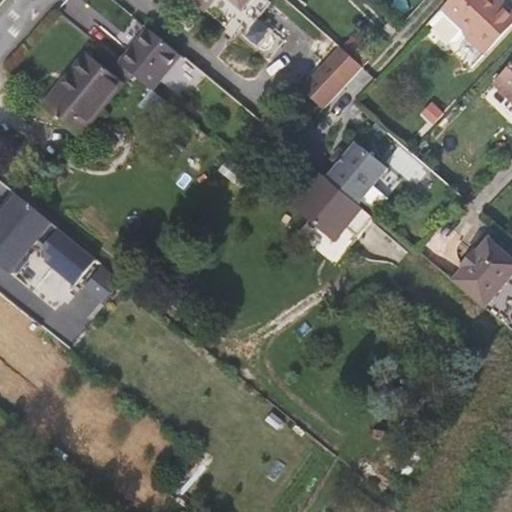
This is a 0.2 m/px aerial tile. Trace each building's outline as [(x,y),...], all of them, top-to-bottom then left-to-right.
[(196,0),(206,8),(213,0),(234,0),(243,7),(249,0),(196,0)] [(511,10),(501,0),(452,0),(444,9),(430,24),(451,43),(459,41),(464,50),(478,64),(511,29),(511,10)] [(147,29),(120,62),(154,90),(181,57),(147,29)] [(351,37),(340,49),(363,69),(373,57),(351,37)] [(324,109),(363,69),(340,49),(303,89),(324,109)] [(88,53),(62,84),(66,88),(92,56),(88,53)] [(66,88),(62,84),(43,106),(80,137),(125,83),(92,56),(66,88)] [(511,97),(511,65),(496,82),(511,97)] [(173,106),(154,90),(141,105),(160,121),(173,106)] [(338,165),(328,178),(359,204),(387,170),(356,144),(346,157),(340,152),(333,161),(338,165)] [(96,259),(18,194),(0,215),(0,263),(11,273),(12,272),(19,271),(28,261),(27,254),(38,240),(44,245),(46,259),(76,284),(96,259)] [(455,284),(487,310),(511,279),(511,259),(489,240),(478,254),(475,253),(464,266),(467,269),(455,284)] [(107,303),(125,278),(105,264),(87,289),(107,303)] [(37,321),(0,291),(0,302),(32,328),(37,321)]
